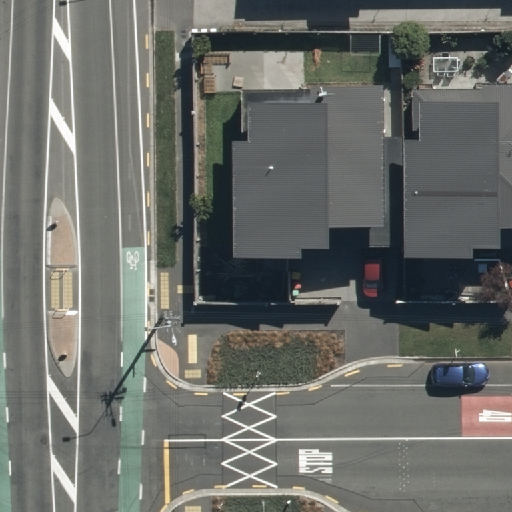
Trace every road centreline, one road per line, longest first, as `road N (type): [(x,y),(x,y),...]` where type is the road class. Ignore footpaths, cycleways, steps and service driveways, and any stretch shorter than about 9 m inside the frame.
road 1 (unclassified): [(65,441),(511,438)]
road 2 (tertiary): [(62,0),(65,441)]
